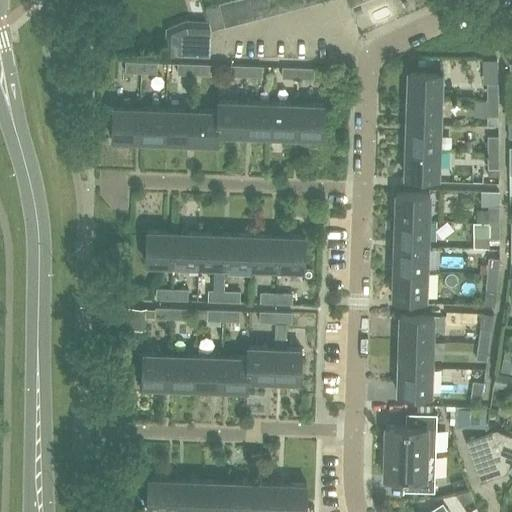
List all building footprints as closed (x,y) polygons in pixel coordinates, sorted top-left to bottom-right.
[(230,0),(219,3),(224,25),(225,27),(236,24),(230,0)] [(247,21),(241,0),(231,0),(230,0),(236,24),(247,21)] [(252,0),(241,0),(247,21),(257,18),(252,0)] [(252,0),(257,18),(267,16),(262,0),(252,0)] [(275,0),(262,0),(267,16),(279,12),(275,0)] [(293,9),(290,0),(275,0),(279,12),(293,9)] [(304,0),(290,0),(293,9),(306,5),(304,0)] [(219,3),(205,7),(211,28),(224,25),(219,3)] [(208,55),(209,31),(176,29),(175,53),(208,55)] [(142,62),(126,61),(125,72),(141,73),(142,62)] [(142,62),(141,73),(157,73),(158,62),(142,62)] [(194,63),(178,63),(177,74),(193,74),(194,63)] [(194,63),(193,74),(210,75),(210,64),(194,63)] [(246,76),(246,65),(230,64),(230,76),(246,76)] [(246,65),(246,76),(262,77),(263,66),(246,65)] [(299,78),(298,67),(282,67),(282,78),(299,78)] [(299,78),(315,79),(315,68),(298,67),(299,78)] [(408,97),(441,98),(442,71),(409,70),(408,97)] [(497,83),(487,83),(487,100),(498,100),(497,83)] [(407,123),(440,124),(441,98),(408,97),(407,123)] [(192,109),(191,141),(216,142),(216,132),(217,132),(218,99),(216,99),(216,110),(192,109)] [(218,99),(217,132),(243,132),(244,100),(218,99)] [(244,100),(243,132),(269,133),(270,101),(244,100)] [(487,100),(474,100),(474,116),(487,116),(487,125),(498,125),(498,100),(487,100)] [(296,102),(270,101),(269,133),(295,134),(296,102)] [(296,102),(295,134),(322,135),(323,103),(296,102)] [(138,139),(140,107),(113,106),(112,138),(138,139)] [(140,107),(138,139),(164,140),(166,108),(140,107)] [(166,108),(164,140),(191,141),(192,109),(166,108)] [(407,148),(439,149),(440,124),(407,123),(407,148)] [(499,136),(487,136),(488,152),(499,152),(499,136)] [(439,149),(407,148),(406,175),(438,176),(439,149)] [(499,152),(488,152),(488,168),(499,168),(499,152)] [(396,217),(428,218),(429,191),(397,190),(396,217)] [(498,205),(488,205),(488,224),(499,224),(498,205)] [(395,244),(427,245),(428,218),(396,217),(395,244)] [(499,224),(488,224),(488,243),(499,244),(499,224)] [(173,261),(174,230),(147,229),(146,260),(173,261)] [(174,230),(173,261),(199,262),(200,230),(174,230)] [(200,230),(199,262),(225,263),(226,231),(200,230)] [(252,232),(226,231),(225,263),(251,264),(252,232)] [(278,233),(252,232),(251,264),(277,264),(278,233)] [(305,234),(278,233),(277,264),(304,265),(305,234)] [(394,270),(426,271),(427,245),(395,244),(394,270)] [(500,258),(489,257),(487,273),(498,274),(500,258)] [(426,271),(394,270),(393,297),(425,298),(426,271)] [(498,274),(487,273),(487,274),(483,305),(494,305),(498,274)] [(155,298),(172,299),(172,288),(156,287),(155,298)] [(172,288),(172,299),(188,299),(189,288),(172,288)] [(208,289),(207,300),(224,300),(224,290),(208,289)] [(241,290),(224,290),(224,300),(240,301),(241,290)] [(260,302),(276,303),(277,292),(261,291),(260,302)] [(276,303),(293,303),(293,292),(277,292),(276,303)] [(147,308),(128,307),(127,329),(146,330),(147,308)] [(155,317),(171,318),(172,307),(155,307),(155,317)] [(172,307),(171,318),(187,318),(188,308),(172,307)] [(207,320),(223,320),(224,309),(208,309),(207,320)] [(240,310),(224,309),(223,320),(240,321),(240,310)] [(259,321),(275,322),(276,311),(260,310),(259,321)] [(292,312),(276,311),(275,322),(292,322),(292,312)] [(400,340),(433,341),(434,315),(401,314),(400,340)] [(492,331),(480,330),(478,342),(489,344),(492,331)] [(399,366),(432,367),(433,341),(400,340),(399,366)] [(489,344),(478,342),(476,358),(487,360),(489,344)] [(273,377),(274,345),(248,344),(248,354),(247,376),(273,377)] [(301,346),(274,345),(273,377),(300,378),(301,346)] [(511,373),(511,350),(504,349),(500,372),(511,373)] [(168,384),(169,352),(142,351),(141,383),(168,384)] [(169,352),(168,384),(194,385),(196,353),(169,352)] [(196,353),(194,385),(221,386),(222,353),(196,353)] [(248,354),(222,353),(221,386),(247,387),(247,376),(248,354)] [(432,367),(399,366),(398,393),(431,394),(432,367)] [(511,375),(496,372),(495,372),(492,384),(504,388),(511,389),(511,375)] [(473,380),(471,396),(482,398),(484,382),(473,380)] [(480,406),(471,406),(471,421),(480,421),(480,406)] [(382,450),(436,452),(437,413),(411,412),(411,425),(387,424),(386,434),(383,434),(382,450)] [(469,438),(479,478),(506,471),(511,459),(511,435),(496,429),(469,438)] [(434,491),(436,452),(382,450),(382,466),(385,466),(385,476),(410,477),(409,490),(434,491)] [(174,510),(175,478),(149,477),(147,510),(174,510)] [(175,478),(174,510),(200,511),(202,479),(175,478)] [(202,479),(200,511),(223,511),(226,511),(228,480),(202,479)] [(228,480),(226,511),(252,511),(254,481),(228,480)] [(278,511),(280,482),(254,481),(252,511),(278,511)] [(280,482),(278,511),(305,511),(307,482),(280,482)] [(463,505),(473,498),(469,488),(454,492),(463,505)] [(449,511),(443,501),(425,511),(449,511)]
